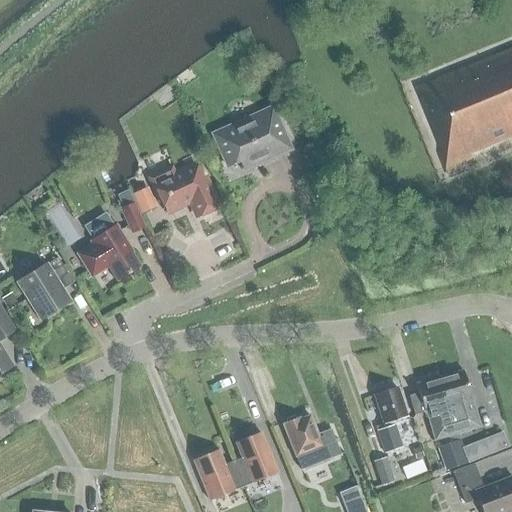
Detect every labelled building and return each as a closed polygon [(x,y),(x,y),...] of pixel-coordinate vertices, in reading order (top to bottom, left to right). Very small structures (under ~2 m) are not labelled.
[(440,86),(421,93),(444,150),(449,162),(471,153),(511,136),(511,50),(488,60),(438,81),(440,86)] [(244,170),(290,150),(271,108),(212,135),(226,166),(239,161),(244,170)] [(201,179),(194,164),(173,174),(171,169),(149,179),(158,198),(162,201),(167,213),(189,202),(196,217),(218,207),(204,178),(201,179)] [(141,215),(157,208),(147,187),(131,194),(141,215)] [(131,235),(146,228),(134,202),(119,209),(131,235)] [(94,249),(78,260),(91,280),(109,268),(116,281),(139,267),(130,253),(132,252),(115,226),(109,230),(100,215),(82,226),(91,241),(90,242),(94,249)] [(72,283),(57,258),(44,266),(43,265),(19,281),(28,297),(26,298),(40,320),(69,302),(61,290),(72,283)] [(8,312),(18,305),(10,293),(0,299),(8,312)] [(0,373),(12,366),(0,347),(0,339),(14,331),(0,308),(0,373)] [(462,371),(438,378),(451,418),(456,434),(479,427),(462,371)] [(456,434),(451,418),(438,378),(415,386),(418,394),(408,397),(415,416),(424,413),(426,418),(427,419),(434,441),(442,439),(456,434)] [(383,453),(400,448),(390,420),(404,415),(394,387),(372,395),(383,429),(376,432),(383,453)] [(285,423),(282,425),(294,456),(299,469),(339,454),(329,429),(316,434),(309,416),(299,420),(298,419),(295,420),(293,418),(286,421),(285,423)] [(233,463),(244,487),(278,473),(261,433),(236,444),(242,459),(233,463)] [(497,434),(481,438),(484,450),(500,446),(497,434)] [(459,440),(445,445),(436,448),(444,471),(467,463),(459,440)] [(244,487),(233,463),(225,466),(219,451),(193,462),(210,501),(244,487)] [(341,482),(357,479),(352,452),(335,455),(341,482)] [(423,454),(404,461),(409,474),(428,466),(423,454)] [(381,486),(394,482),(386,458),(373,462),(381,486)] [(482,489),(472,464),(452,472),(464,504),(477,499),(481,511),(506,511),(511,510),(511,479),(511,477),(482,489)] [(365,511),(361,502),(345,509),(345,511),(365,511)]
